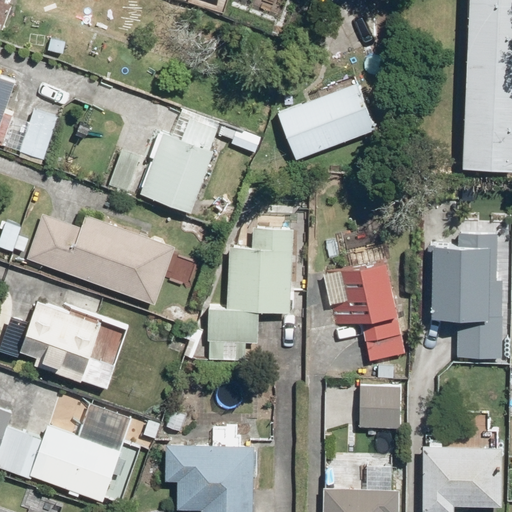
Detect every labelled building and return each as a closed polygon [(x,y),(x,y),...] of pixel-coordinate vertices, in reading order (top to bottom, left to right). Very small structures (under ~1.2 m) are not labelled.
[(19,0),(0,0),(0,21),(3,23),(11,25),(19,0)] [(511,0),(468,0),(461,170),(511,172),(511,0)] [(0,136),(19,81),(0,74),(0,136)] [(361,83),(277,115),(294,160),(378,129),(361,83)] [(62,113),(38,104),(22,147),(47,155),(62,113)] [(222,147),(218,146),(224,130),(235,134),(239,123),(189,104),(179,131),(170,128),(148,185),(200,204),(222,147)] [(146,152),(125,144),(112,180),(134,187),(146,152)] [(257,238),(235,237),(232,302),(214,301),(213,336),(215,336),(214,353),(250,355),(251,338),(266,338),(268,305),(300,307),(304,209),(259,207),(257,238)] [(165,298),(183,240),(91,212),(87,224),(48,212),(34,257),(165,298)] [(20,235),(22,227),(7,223),(0,245),(0,246),(16,252),(17,249),(24,251),(28,237),(20,235)] [(498,278),(499,233),(459,233),(459,243),(434,243),(433,316),(451,316),(451,360),(504,360),(504,278),(498,278)] [(367,363),(403,355),(394,315),(400,313),(388,260),(320,276),(333,332),(359,326),(367,363)] [(12,315),(1,346),(92,376),(111,319),(44,297),(35,323),(12,315)] [(402,388),(359,388),(360,430),(402,430),(402,388)] [(131,422),(88,407),(77,438),(48,428),(30,479),(102,504),(131,422)] [(0,442),(11,412),(0,408),(0,442)] [(41,440),(10,429),(0,457),(0,467),(28,477),(41,440)] [(254,511),(255,447),(166,447),(166,483),(176,483),(176,511),(254,511)] [(502,447),(419,447),(419,511),(451,511),(452,505),(502,505),(502,447)] [(399,511),(399,492),(325,491),(324,511),(399,511)] [(0,511),(51,511),(36,507),(35,511),(0,499),(0,511)]
